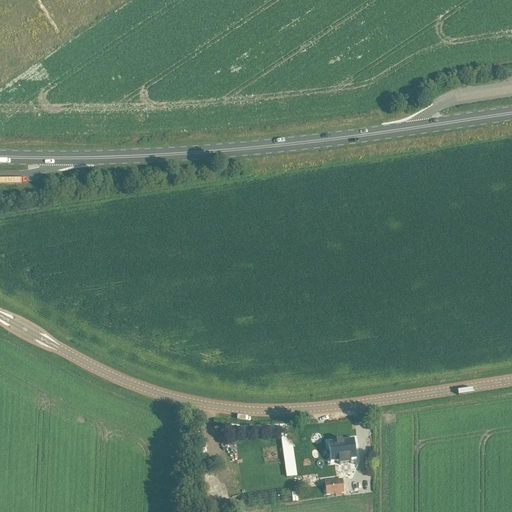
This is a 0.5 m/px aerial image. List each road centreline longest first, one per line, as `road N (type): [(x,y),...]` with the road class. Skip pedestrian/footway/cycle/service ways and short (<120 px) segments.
road 1 (unclassified): [(0,315),(116,378),(238,409),(311,409),(511,380)]
road 2 (primary): [(0,156),(185,153),(511,113)]
